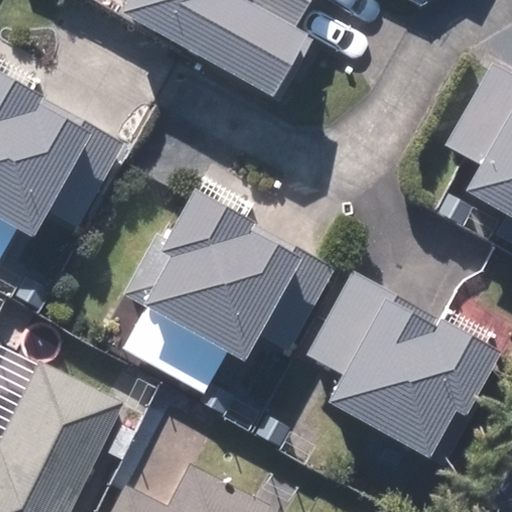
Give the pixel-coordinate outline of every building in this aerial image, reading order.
[(124,0),(114,18),(263,101),(266,97),(275,102),(308,43),(288,31),(305,0),(124,0)] [(511,74),(489,62),(426,176),(511,223),(511,74)] [(0,227),(25,241),(42,212),(71,228),(117,148),(69,120),(0,81),(0,227)] [(152,238),(120,296),(137,305),(136,308),(235,364),(252,334),(284,352),(328,274),(275,244),(187,194),(159,242),(152,238)] [(337,374),(320,405),(419,461),(446,413),(456,418),(491,356),(399,304),(348,276),(303,355),(337,374)] [(66,511),(120,404),(38,363),(0,439),(0,511),(66,511)] [(511,511),(511,457),(488,502),(508,511),(511,511)] [(262,511),(266,507),(186,467),(164,511),(121,490),(110,511),(262,511)]
